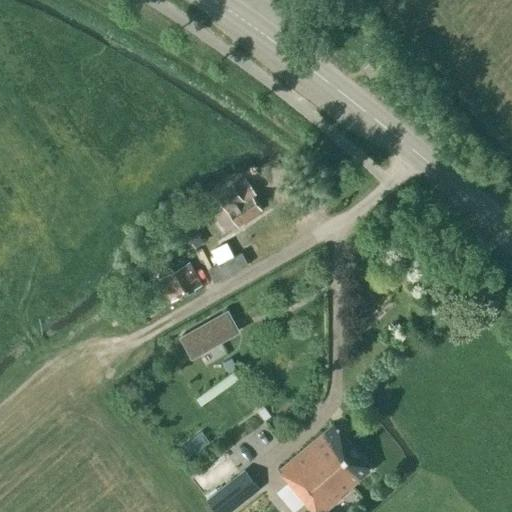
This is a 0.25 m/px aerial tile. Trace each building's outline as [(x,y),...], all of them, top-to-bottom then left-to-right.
[(237,225),(262,208),(252,194),(256,192),(245,176),(217,194),(226,207),(237,225)] [(226,207),(214,215),(225,232),(237,225),(226,207)] [(161,281),(171,301),(201,286),(191,266),(161,281)] [(240,328),(229,308),(183,333),(193,353),(240,328)] [(333,425),(279,471),(289,482),(286,484),(304,505),(309,511),(328,511),(355,490),(352,486),(371,470),(333,425)] [(216,511),(230,511),(260,488),(244,468),(206,499),(216,511)]
